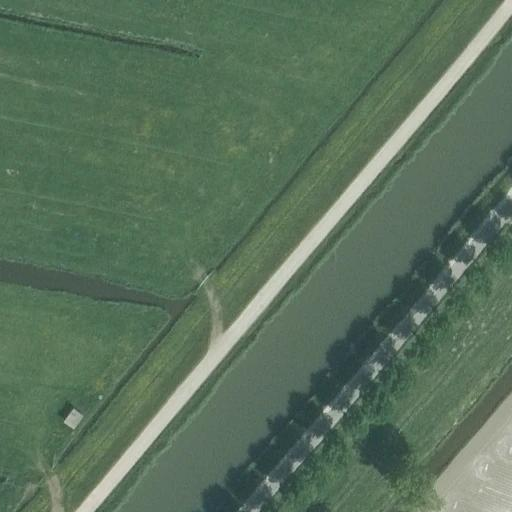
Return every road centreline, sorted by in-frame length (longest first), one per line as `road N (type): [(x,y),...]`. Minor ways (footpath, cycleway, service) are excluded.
road 1 (track): [(87,511),(511,0)]
road 2 (unclassified): [(242,511),(511,196)]
